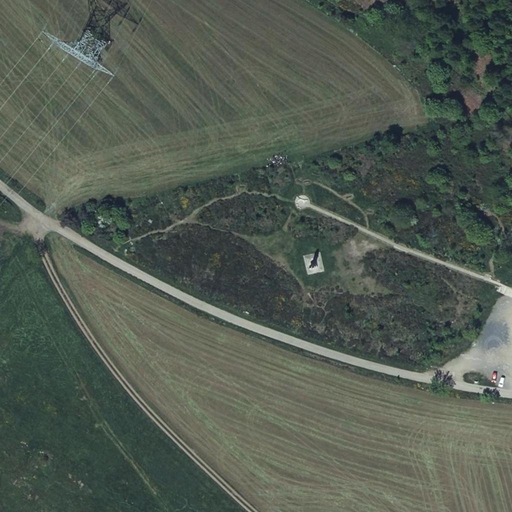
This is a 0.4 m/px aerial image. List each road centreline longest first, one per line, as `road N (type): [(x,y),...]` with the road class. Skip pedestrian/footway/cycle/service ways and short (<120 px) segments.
road 1 (unclassified): [(0,184),(96,251),(230,318),(353,360),(511,394)]
road 2 (track): [(43,218),(42,252),(109,365),(255,511)]
